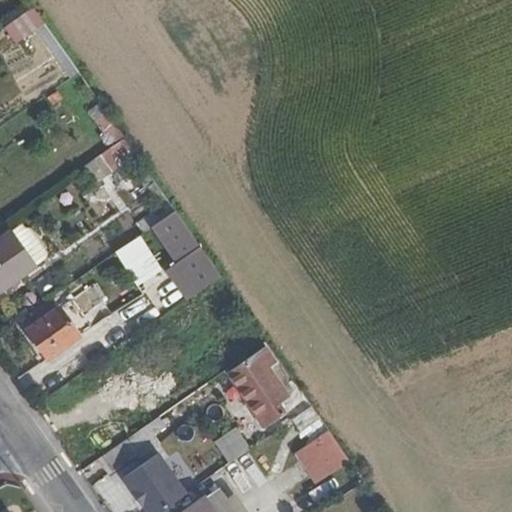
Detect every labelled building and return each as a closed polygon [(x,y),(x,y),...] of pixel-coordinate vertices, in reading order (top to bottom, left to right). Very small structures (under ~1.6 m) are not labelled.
[(12,45),(42,25),(30,7),(0,28),(12,45)] [(95,108),(108,126),(114,122),(102,103),(95,108)] [(91,162),(102,177),(137,154),(126,138),(91,162)] [(167,264),(190,297),(222,276),(178,212),(156,227),(177,257),(167,264)] [(25,224),(14,231),(37,266),(49,259),(50,253),(33,229),(28,228),(25,224)] [(14,231),(0,239),(0,291),(37,266),(14,231)] [(142,235),(114,249),(135,291),(163,276),(142,235)] [(31,328),(51,358),(83,336),(64,306),(31,328)] [(244,382),(264,411),(290,393),(270,364),(260,370),(250,356),(230,370),(240,384),(244,382)] [(284,403),(303,436),(322,425),(303,392),(284,403)] [(225,460),(248,449),(237,425),(213,436),(225,460)] [(326,427),(292,450),(313,482),(348,459),(326,427)] [(143,503),(148,511),(159,511),(187,493),(159,452),(124,476),(134,490),(135,489),(145,502),(143,503)] [(180,511),(235,511),(218,486),(180,511)]
